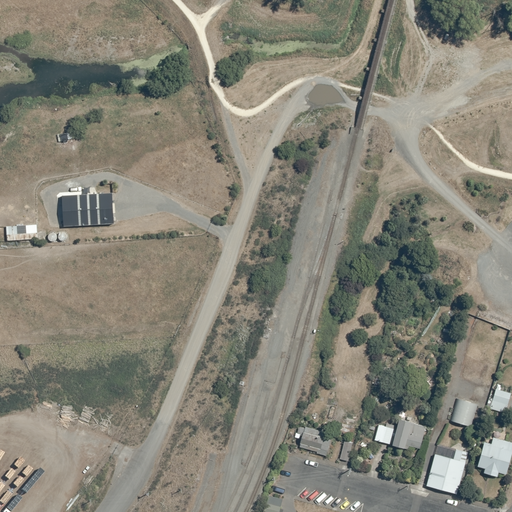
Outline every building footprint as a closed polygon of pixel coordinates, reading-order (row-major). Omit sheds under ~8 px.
[(116,225),(114,193),(63,196),(65,227),(116,225)] [(347,333),(352,318),(343,315),(338,330),(347,333)] [(363,373),(349,368),(344,384),(358,388),(363,373)] [(511,397),(511,392),(497,388),(491,407),(507,412),(511,397)] [(327,411),(323,424),(333,427),(334,425),(352,432),(359,413),(349,408),(353,398),(341,394),(333,413),(327,411)] [(478,404),(458,398),(451,421),(471,428),(478,404)] [(428,428),(402,421),(394,446),(409,451),(411,446),(422,449),(428,428)] [(396,427),(381,422),(376,440),(390,445),(396,427)] [(303,436),(301,448),(318,452),(317,454),(329,456),(335,434),(301,426),(299,435),(303,436)] [(359,440),(346,437),(341,460),(354,463),(359,440)] [(485,442),(479,467),(487,469),(485,474),(499,477),(500,473),(508,475),(511,460),(511,441),(495,437),(493,444),(485,442)] [(437,455),(428,486),(459,494),(470,453),(457,449),(455,460),(437,455)]
